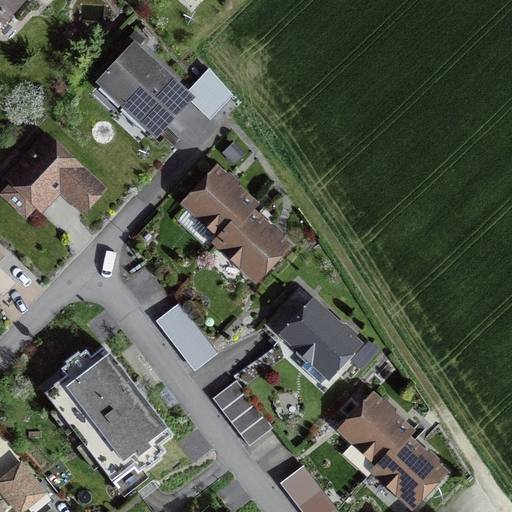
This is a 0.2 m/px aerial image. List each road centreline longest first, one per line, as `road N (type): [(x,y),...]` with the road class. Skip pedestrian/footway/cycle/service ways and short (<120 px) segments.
road 1 (track): [(509,511),(298,191)]
road 2 (residential): [(87,268),(273,511)]
road 3 (residential): [(87,268),(216,123)]
road 4 (residential): [(0,359),(87,268)]
